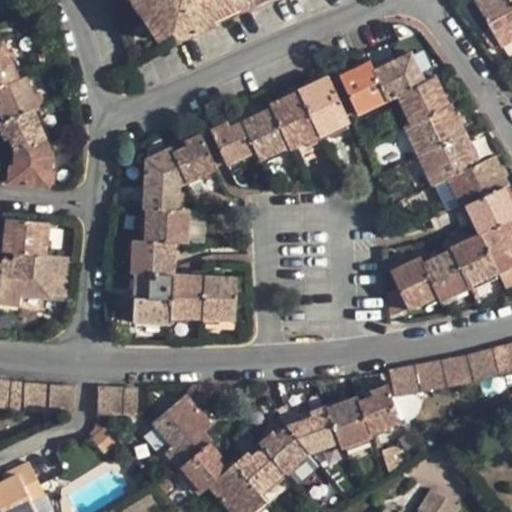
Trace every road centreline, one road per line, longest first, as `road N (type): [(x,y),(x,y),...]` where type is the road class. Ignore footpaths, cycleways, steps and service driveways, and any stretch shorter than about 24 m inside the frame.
road 1 (residential): [(89,370),(350,352),(511,322)]
road 2 (residential): [(104,116),(390,0)]
road 3 (residential): [(89,370),(95,204)]
road 4 (residential): [(422,0),(511,136)]
road 5 (residential): [(0,456),(83,412),(89,370)]
